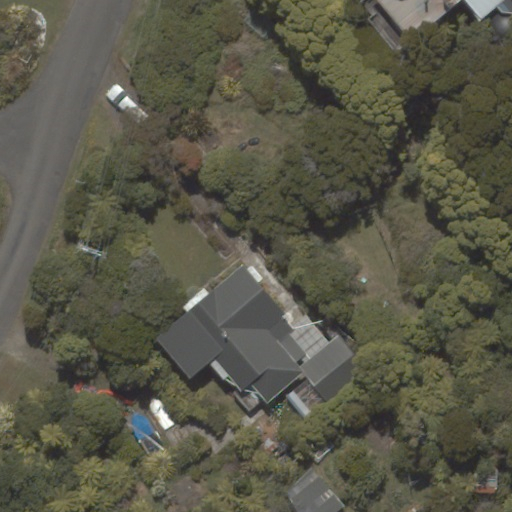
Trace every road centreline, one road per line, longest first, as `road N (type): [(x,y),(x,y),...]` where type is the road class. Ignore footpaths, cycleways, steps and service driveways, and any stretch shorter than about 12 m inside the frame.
road 1 (residential): [(54,151),(109,0)]
road 2 (residential): [(0,292),(54,151)]
